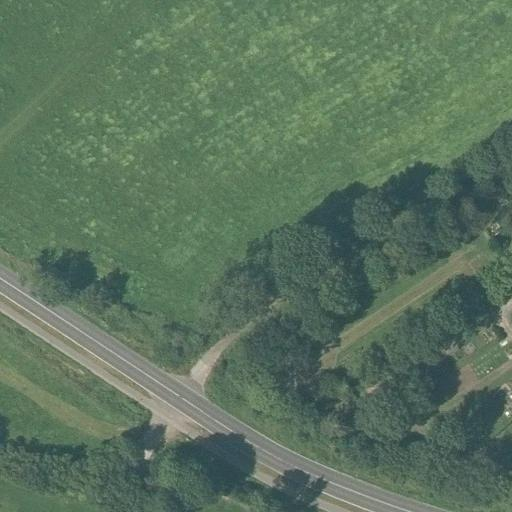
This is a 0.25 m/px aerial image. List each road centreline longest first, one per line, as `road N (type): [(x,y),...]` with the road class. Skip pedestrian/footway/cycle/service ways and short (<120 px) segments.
road 1 (secondary): [(0,280),(273,458),(408,511)]
road 2 (track): [(165,419),(247,323),(511,157)]
